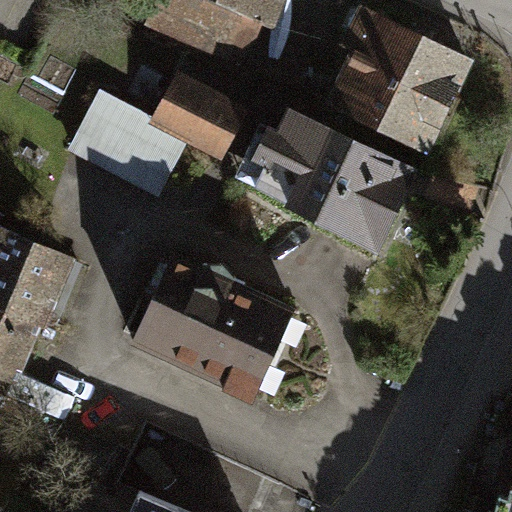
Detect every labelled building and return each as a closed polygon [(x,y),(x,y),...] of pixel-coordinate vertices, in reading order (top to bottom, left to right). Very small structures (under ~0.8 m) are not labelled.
[(153,0),(147,18),(234,60),(257,34),(268,0),(153,0)] [(468,62),(361,9),(344,42),(357,48),(331,100),(425,147),(468,62)] [(174,77),(153,118),(185,134),(221,152),(242,111),(174,77)] [(157,189),(185,134),(153,118),(100,92),(72,147),(157,189)] [(413,169),(290,109),(278,133),(267,127),(253,156),(264,161),(252,186),(375,246),(413,169)] [(67,262),(0,229),(0,372),(27,317),(36,321),(67,262)] [(170,250),(131,336),(253,392),(292,306),(232,278),(222,263),(202,265),(170,250)] [(195,511),(139,486),(126,511),(195,511)] [(511,511),(511,487),(508,486),(505,496),(498,494),(493,511),(496,511),(511,511)]
